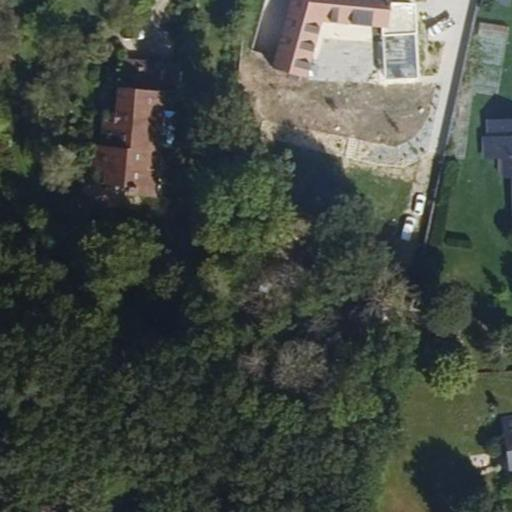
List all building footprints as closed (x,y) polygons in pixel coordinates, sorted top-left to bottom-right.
[(291,0),(269,73),(310,85),(328,26),(389,25),(390,78),(419,78),(418,5),(412,3),(411,0),(291,0)] [(186,191),(199,90),(156,84),(153,111),(141,110),(130,183),(186,191)] [(380,104),(380,94),(354,93),(353,103),(380,104)] [(511,134),(511,116),(494,118),(495,135),(511,134)] [(511,134),(495,135),(494,153),(501,152),(501,171),(511,171),(511,225),(511,134)] [(494,153),(495,135),(482,135),(483,152),(494,153)]
